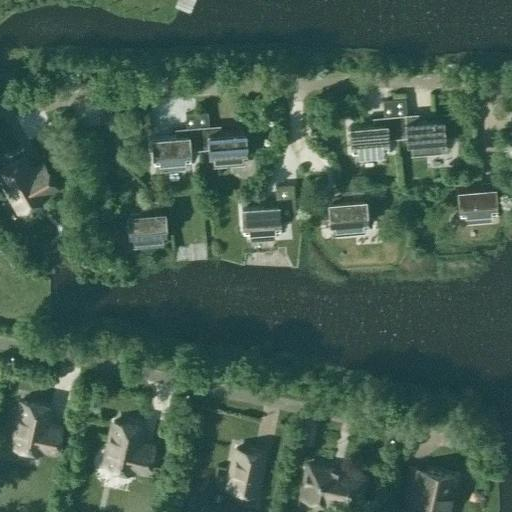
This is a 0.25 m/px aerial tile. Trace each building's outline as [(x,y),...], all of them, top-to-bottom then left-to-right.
[(394,114),(395,135),(405,134),(406,142),(410,141),(411,153),(439,151),(438,139),(442,139),(440,117),(406,120),(405,113),(394,114)] [(386,136),(395,135),(394,114),(383,115),(383,121),(348,124),(351,150),(357,150),(357,158),(381,156),(380,148),(386,147),(386,136)] [(196,126),(198,147),(208,146),(208,153),(212,153),(213,165),(241,163),(240,151),(244,150),(243,128),(208,131),(208,125),(196,126)] [(188,147),(198,147),(196,126),(185,127),(186,133),(151,135),(153,161),(159,161),(160,169),(183,167),(183,159),(189,159),(188,147)] [(22,156),(0,168),(0,177),(18,209),(44,194),(43,192),(55,185),(42,163),(30,170),(22,156)] [(457,187),(459,213),(465,213),(466,221),(489,219),(488,211),(495,210),(492,184),(457,187)] [(327,199),(329,222),(333,221),(334,233),(362,231),(361,219),(365,219),(363,197),(327,199)] [(287,203),(277,203),(276,202),(240,205),(242,231),(249,230),(249,238),(273,236),(272,228),(278,228),(278,218),(288,218),(287,203)] [(133,245),(161,243),(160,231),(164,231),(163,209),(127,211),(128,233),(132,233),(133,245)] [(46,422),(50,407),(20,400),(11,443),(52,452),(58,425),(46,422)] [(138,442),(142,426),(112,420),(103,463),(146,472),(152,445),(138,442)] [(263,452),(235,446),(225,491),(253,497),(263,452)] [(364,474),(307,462),(300,494),(321,499),(322,495),(337,498),(337,502),(357,506),(364,474)] [(445,511),(454,475),(413,466),(402,511),(445,511)]
